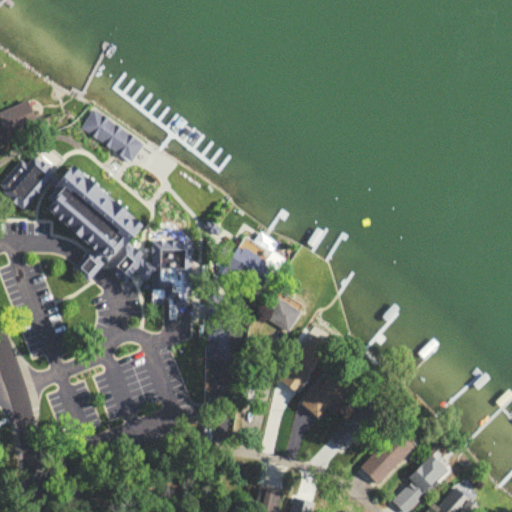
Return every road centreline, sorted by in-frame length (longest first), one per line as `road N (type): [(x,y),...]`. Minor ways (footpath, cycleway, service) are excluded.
road 1 (residential): [(35,474),(209,438),(285,447),(398,511)]
road 2 (tertiary): [(0,354),(24,420),(35,511)]
